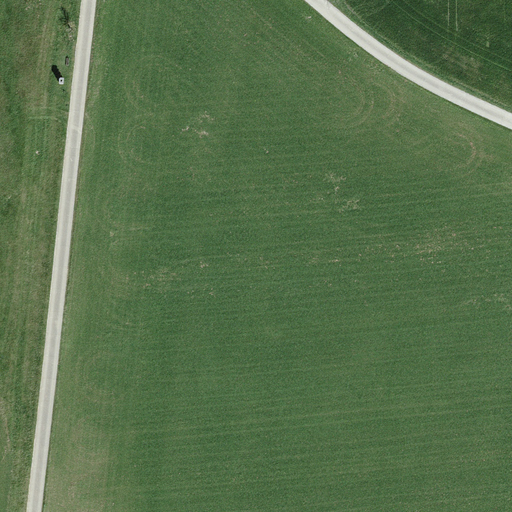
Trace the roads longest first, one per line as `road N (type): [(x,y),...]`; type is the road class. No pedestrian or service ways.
road 1 (track): [(87,0),(32,511)]
road 2 (track): [(511,121),(412,73),(315,0)]
